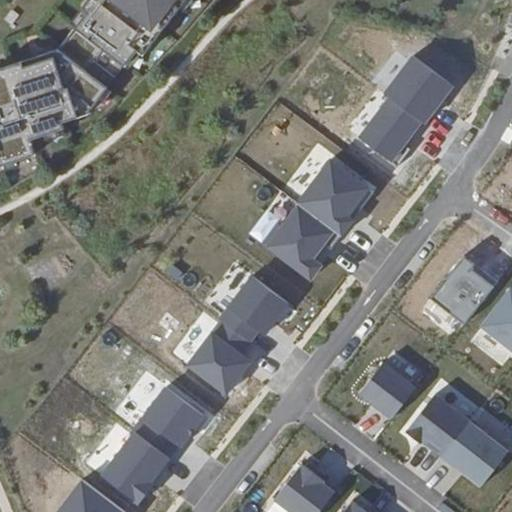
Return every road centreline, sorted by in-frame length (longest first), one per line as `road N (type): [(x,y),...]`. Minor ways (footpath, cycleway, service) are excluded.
road 1 (residential): [(450,192),(293,396)]
road 2 (residential): [(293,396),(436,511)]
road 3 (residential): [(293,396),(205,511)]
